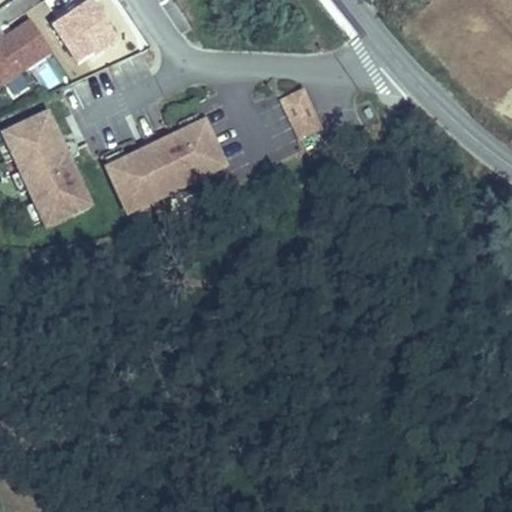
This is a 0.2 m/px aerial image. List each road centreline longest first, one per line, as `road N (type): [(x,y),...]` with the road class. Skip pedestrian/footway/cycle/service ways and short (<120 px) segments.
road 1 (residential): [(140,0),(180,59),(204,69),(395,67)]
road 2 (residential): [(395,67),(511,165)]
